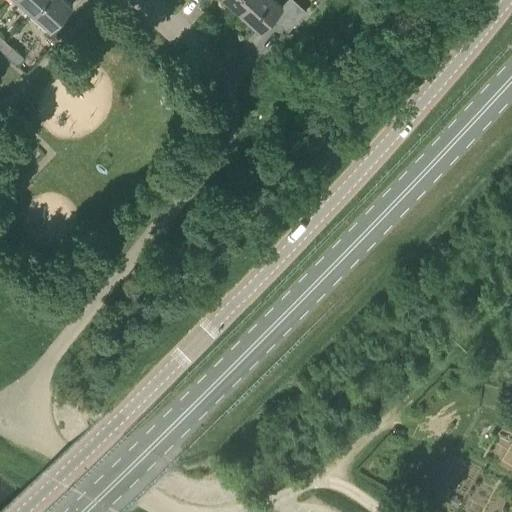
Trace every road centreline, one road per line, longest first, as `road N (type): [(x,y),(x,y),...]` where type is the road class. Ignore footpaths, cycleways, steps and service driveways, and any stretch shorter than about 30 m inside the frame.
road 1 (unclassified): [(22,511),(292,244),(508,0)]
road 2 (primary): [(79,511),(511,77)]
road 3 (unclassified): [(228,118),(222,148),(45,364),(5,425)]
road 4 (track): [(316,480),(383,422),(511,284)]
road 5 (unclassified): [(5,425),(166,511)]
road 6 (residential): [(135,0),(211,68),(228,118)]
